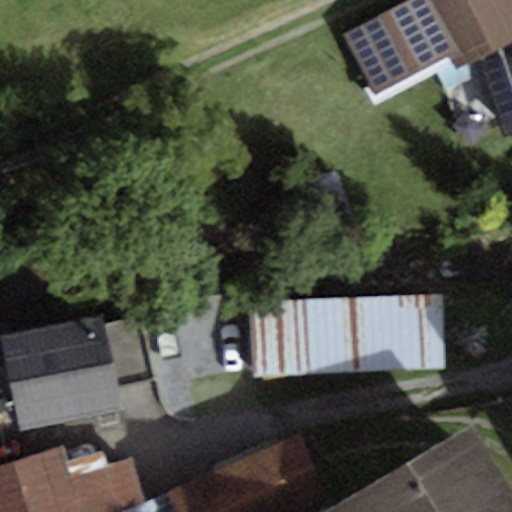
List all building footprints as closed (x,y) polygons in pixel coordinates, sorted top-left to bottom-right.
[(511,0),(410,0),(343,35),(375,95),(449,57),(456,70),(478,59),(511,41),(511,0)] [(489,92),(511,84),(511,41),(478,59),(489,92)] [(505,139),(511,136),(511,84),(489,92),(505,139)] [(252,301),(254,376),(445,371),(443,295),(252,301)] [(101,316),(0,336),(0,337),(20,435),(121,414),(101,316)] [(0,417),(10,409),(0,396),(0,417)] [(511,511),(511,489),(474,426),(345,504),(332,511),(511,511)] [(167,495),(174,511),(290,511),(323,497),(296,438),(167,495)] [(64,447),(0,467),(0,511),(129,511),(146,507),(130,457),(105,465),(101,452),(69,462),(64,447)] [(174,511),(167,495),(146,507),(129,511),(174,511)]
